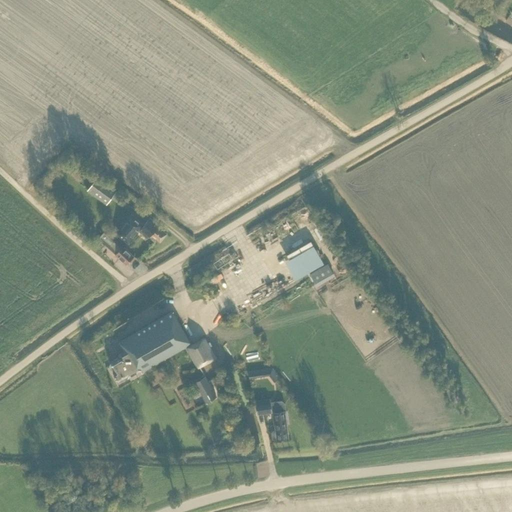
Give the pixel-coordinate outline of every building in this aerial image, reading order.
[(107,205),(117,190),(97,176),(87,190),(107,205)] [(157,226),(158,225),(150,218),(144,225),(131,214),(116,233),(128,244),(139,231),(147,238),(149,236),(154,241),(156,239),(160,242),(167,234),(157,226)] [(102,253),(106,248),(97,239),(92,245),(102,253)] [(126,264),(134,256),(116,239),(108,247),(115,254),(126,264)] [(271,286),(277,283),(263,259),(258,262),(271,286)] [(190,345),(172,312),(119,342),(124,351),(119,354),(120,357),(111,362),(110,365),(114,371),(113,372),(114,373),(113,375),(116,379),(118,380),(119,381),(127,376),(128,377),(142,369),(142,371),(186,347),(198,368),(215,358),(204,338),(190,345)] [(277,363),(250,368),(251,375),(273,371),(274,377),(279,376),(277,363)] [(205,402),(217,396),(206,376),(194,382),(205,402)] [(273,431),(271,432),(272,438),(274,439),(277,439),(277,440),(288,439),(286,424),(289,424),(287,410),(286,410),(286,404),(281,401),(256,404),(257,414),(272,412),(274,425),(275,425),(275,430),(273,431)]
